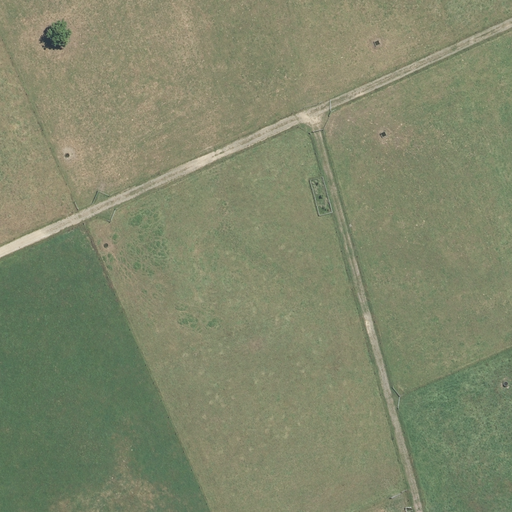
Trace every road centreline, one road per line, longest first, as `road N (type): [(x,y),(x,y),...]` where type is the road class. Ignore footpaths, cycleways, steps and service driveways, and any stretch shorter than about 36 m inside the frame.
road 1 (track): [(0,253),(511,22)]
road 2 (track): [(313,111),(419,511)]
